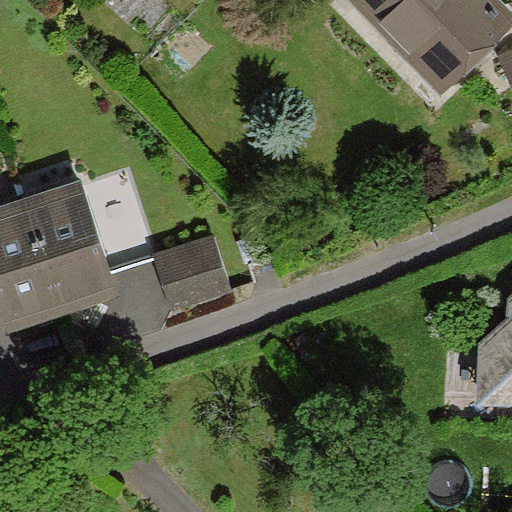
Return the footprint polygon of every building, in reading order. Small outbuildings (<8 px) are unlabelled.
[(491,0),(363,0),(444,82),(510,19),(491,0)] [(85,188),(32,205),(63,299),(116,282),(111,266),(85,188)] [(32,205),(0,215),(0,286),(7,307),(10,317),(63,299),(32,205)] [(234,288),(216,232),(157,251),(175,307),(234,288)] [(511,321),(487,344),(482,393),(511,395),(511,321)]
